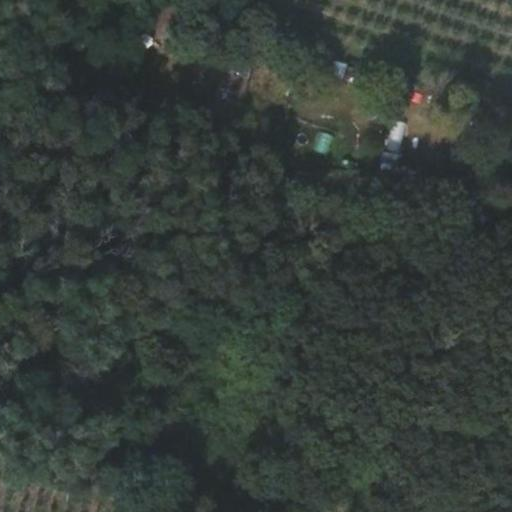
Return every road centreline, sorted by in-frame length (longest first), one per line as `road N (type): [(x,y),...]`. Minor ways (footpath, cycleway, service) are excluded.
road 1 (track): [(0,150),(511,192)]
road 2 (track): [(0,121),(60,0)]
